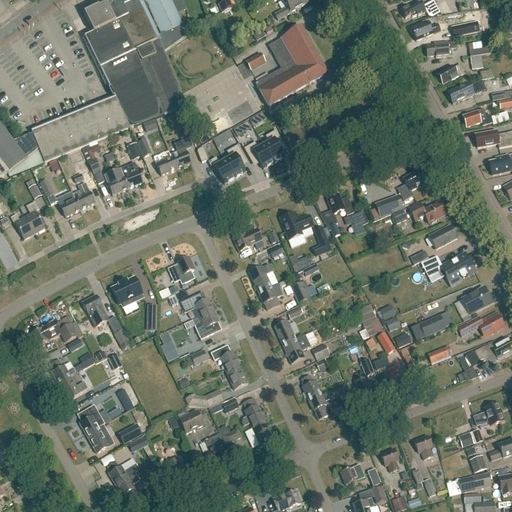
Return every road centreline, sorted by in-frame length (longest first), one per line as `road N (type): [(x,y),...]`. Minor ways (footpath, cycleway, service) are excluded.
road 1 (residential): [(0,276),(201,182),(214,187),(226,209)]
road 2 (residential): [(307,453),(198,221)]
road 3 (residential): [(226,209),(440,123)]
road 4 (residential): [(0,319),(103,261),(198,221)]
road 5 (residential): [(307,453),(509,377)]
road 6 (residential): [(95,511),(0,341)]
road 7 (residential): [(176,511),(307,453)]
road 8 (residential): [(511,247),(440,123)]
road 9 (residential): [(440,123),(370,0)]
